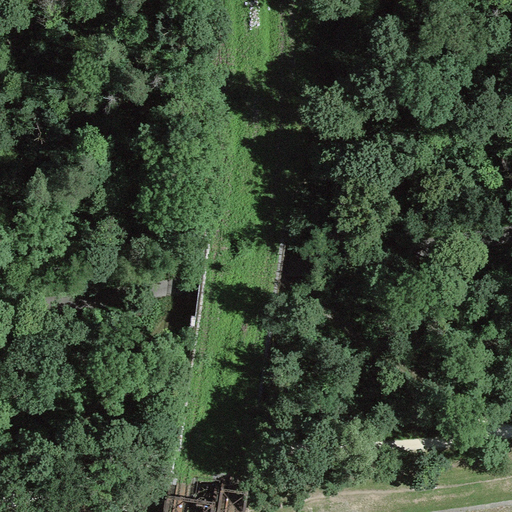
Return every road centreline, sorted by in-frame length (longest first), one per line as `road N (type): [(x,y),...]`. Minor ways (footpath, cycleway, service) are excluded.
road 1 (track): [(0,498),(263,448),(511,435)]
road 2 (track): [(0,311),(289,267)]
road 3 (track): [(289,267),(359,340),(511,434)]
road 4 (track): [(323,260),(348,218),(383,0)]
road 5 (track): [(181,284),(151,342),(17,495)]
road 6 (track): [(289,267),(511,232)]
